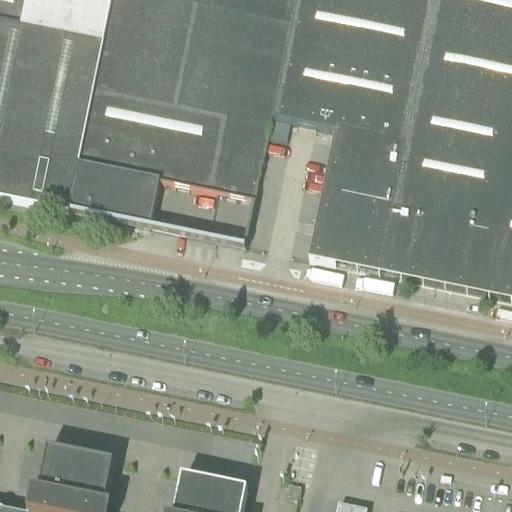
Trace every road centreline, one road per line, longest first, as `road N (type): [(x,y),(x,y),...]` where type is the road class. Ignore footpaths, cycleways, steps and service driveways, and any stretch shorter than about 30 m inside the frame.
road 1 (secondary): [(0,315),(511,419)]
road 2 (unclassified): [(0,343),(511,443)]
road 3 (secondary): [(511,360),(175,290),(0,269)]
